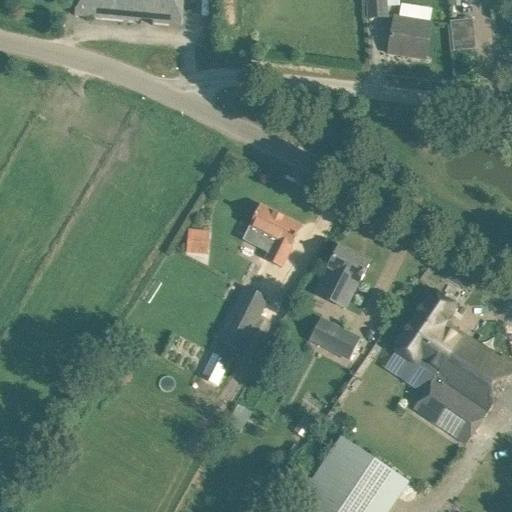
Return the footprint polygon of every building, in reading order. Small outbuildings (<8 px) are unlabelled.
[(153,23),(182,25),(183,5),(183,0),(76,0),(75,16),(140,21),(141,19),(153,20),(153,23)] [(387,0),(366,0),(368,19),(388,18),(387,0)] [(425,60),(427,50),(434,8),(403,3),(400,19),(394,18),(389,54),(425,60)] [(452,51),(474,50),(473,19),(451,19),(452,51)] [(251,226),(243,240),(269,253),(265,260),(281,268),(293,245),(302,227),(261,206),(256,214),(252,223),(251,226)] [(208,255),(210,231),(189,230),(188,254),(208,255)] [(340,246),(316,294),(344,309),(357,283),(360,284),(371,261),(340,246)] [(218,341),(241,353),(269,298),(245,286),(218,341)] [(394,349),(436,376),(414,409),(466,445),(511,377),(511,366),(445,322),(457,306),(433,291),(394,349)] [(349,361),(361,338),(321,317),(309,341),(349,361)] [(217,385),(229,361),(218,355),(205,379),(217,385)] [(226,426),(240,434),(251,413),(238,405),(226,426)] [(390,511),(410,483),(342,437),(291,511),(390,511)]
